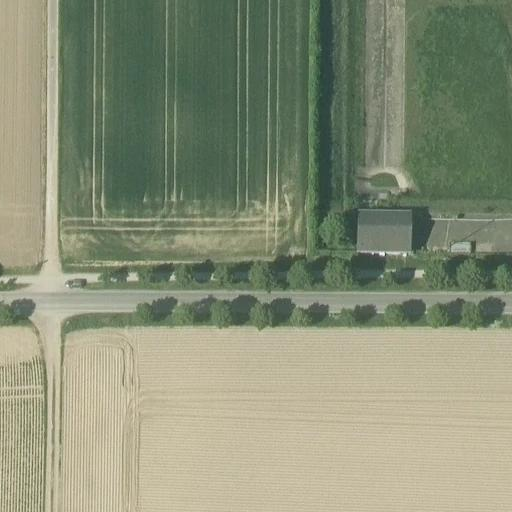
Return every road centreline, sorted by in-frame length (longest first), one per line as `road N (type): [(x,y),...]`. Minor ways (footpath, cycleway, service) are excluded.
road 1 (tertiary): [(511,306),(0,305)]
road 2 (track): [(51,303),(52,0)]
road 3 (track): [(51,303),(52,511)]
